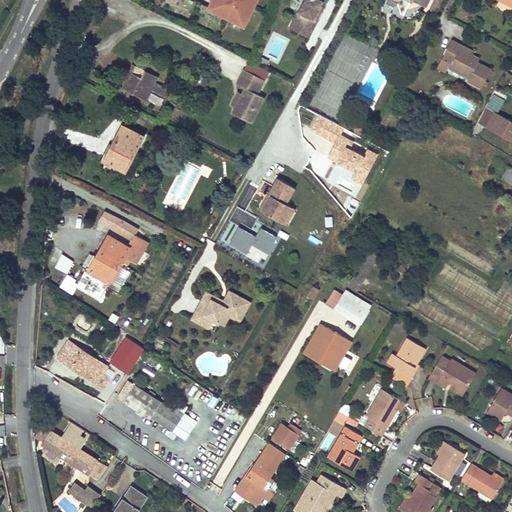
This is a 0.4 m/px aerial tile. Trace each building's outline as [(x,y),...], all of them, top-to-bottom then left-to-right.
[(257,0),(213,0),(209,9),(244,26),(257,0)] [(303,0),(292,22),(301,27),(306,18),(315,23),(323,8),(322,7),(320,6),(323,0),(303,0)] [(307,38),(315,23),(306,18),(301,27),(292,22),(289,28),(307,38)] [(461,45),(451,40),(441,59),(451,64),(449,67),(470,78),(468,82),(482,89),(492,70),(477,62),(479,59),(472,55),(459,49),(461,45)] [(473,52),(461,45),(459,49),(472,55),(473,52)] [(441,59),(436,68),(445,74),(449,67),(451,64),(441,59)] [(203,73),(199,82),(206,86),(210,77),(209,76),(212,70),(200,64),(197,70),(203,73)] [(157,78),(132,65),(128,72),(131,74),(124,87),(160,107),(168,90),(154,83),(157,78)] [(250,123),(263,97),(257,94),(250,91),(257,77),(242,70),(235,84),(244,88),(241,94),(231,113),(250,123)] [(257,94),(264,81),(257,77),(250,91),(257,94)] [(234,107),(241,94),(237,92),(230,105),(234,107)] [(511,122),(495,113),(487,127),(511,140),(511,122)] [(122,126),(104,159),(122,169),(125,171),(134,154),(143,137),(122,126)] [(357,127),(354,132),(363,137),(366,132),(357,127)] [(119,174),(132,181),(144,158),(134,154),(125,171),(122,169),(119,174)] [(511,168),(508,166),(501,178),(511,184),(511,168)] [(145,177),(139,189),(150,195),(156,183),(145,177)] [(272,197),(263,212),(281,223),(290,207),(285,203),(293,188),(277,178),(267,195),(272,197)] [(267,195),(259,210),(263,212),(272,197),(267,195)] [(290,207),(281,223),(285,225),(294,209),(290,207)] [(139,229),(105,209),(98,221),(132,241),(139,229)] [(109,235),(89,269),(110,281),(129,247),(109,235)] [(362,288),(375,258),(362,252),(349,282),(362,288)] [(55,267),(68,272),(74,259),(61,253),(55,267)] [(73,294),(76,288),(97,300),(106,286),(84,272),(78,281),(66,275),(59,286),(73,294)] [(311,285),(306,294),(315,299),(320,289),(311,285)] [(208,292),(193,319),(211,328),(215,321),(220,324),(226,312),(234,316),(236,313),(243,316),(249,307),(238,302),(238,304),(227,298),(225,302),(223,305),(217,301),(218,298),(208,292)] [(250,303),(230,292),(227,298),(238,304),(238,302),(249,307),(250,303)] [(342,295),(333,310),(360,326),(369,311),(342,295)] [(231,318),(240,322),(243,316),(236,313),(234,316),(226,312),(220,324),(226,326),(231,318)] [(351,342),(320,324),(304,354),(334,371),(351,342)] [(151,348),(172,361),(180,348),(159,334),(151,348)] [(397,369),(392,377),(407,386),(412,377),(409,376),(417,363),(425,349),(408,338),(397,357),(392,365),(397,369)] [(108,367),(70,341),(59,358),(104,389),(110,379),(103,374),(108,367)] [(123,341),(111,359),(122,366),(134,348),(123,341)] [(392,354),(387,363),(392,365),(397,357),(392,354)] [(450,361),(442,356),(439,361),(429,378),(438,383),(439,381),(456,392),(459,387),(466,391),(476,374),(451,359),(450,361)] [(417,363),(409,376),(412,377),(420,365),(417,363)] [(118,397),(125,401),(151,419),(152,417),(172,431),(180,419),(160,405),(162,403),(136,386),(130,395),(123,390),(118,397)] [(459,387),(456,392),(462,396),(466,391),(459,387)] [(511,394),(501,388),(487,412),(501,421),(506,412),(511,415),(511,394)] [(370,417),(365,425),(382,435),(394,414),(391,413),(394,408),(399,399),(382,389),(366,416),(370,417)] [(352,408),(344,403),(340,411),(348,416),(352,408)] [(345,422),(348,416),(340,411),(336,417),(345,422)] [(42,444),(99,480),(107,466),(51,431),(53,429),(40,421),(35,429),(39,432),(36,436),(45,440),(42,444)] [(284,423),(274,438),(289,448),(299,433),(284,423)] [(346,427),(328,457),(352,471),(361,457),(353,452),(362,437),(346,427)] [(440,455),(431,469),(444,477),(449,481),(465,454),(459,451),(445,441),(437,453),(440,455)] [(251,468),(235,491),(257,505),(264,495),(270,499),(275,493),(268,488),(289,457),(270,443),(253,468),(251,468)] [(492,476),(472,463),(462,479),(488,496),(492,499),(505,479),(494,472),(492,476)] [(399,508),(404,511),(430,511),(432,508),(430,507),(441,487),(435,483),(420,474),(414,482),(419,485),(410,498),(407,495),(399,508)] [(335,494),(342,497),(347,489),(322,475),(317,483),(312,480),(294,510),(297,511),(325,511),(323,507),(325,503),(331,503),(335,494)] [(75,483),(69,492),(93,508),(101,495),(88,487),(86,491),(75,483)] [(131,487),(114,511),(138,511),(139,511),(135,508),(143,495),(131,487)] [(135,508),(139,511),(148,499),(143,495),(135,508)]
